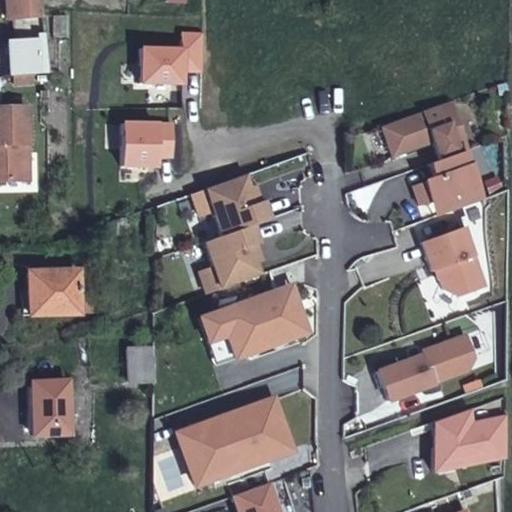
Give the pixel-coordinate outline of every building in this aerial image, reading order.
[(38,0),(3,0),(5,19),(11,19),(41,17),(41,12),(40,7),(38,0)] [(43,33),(41,17),(11,19),(13,43),(37,40),(36,34),(43,33)] [(8,76),(47,73),(43,39),(37,40),(13,43),(6,44),(8,76)] [(451,102),(381,126),(392,156),(433,142),(440,161),(465,152),(468,151),(451,102)] [(23,108),(0,108),(0,181),(26,181),(23,108)] [(412,186),(419,206),(430,202),(479,185),(471,165),(470,166),(465,152),(440,161),(429,164),(434,179),(412,186)] [(499,174),(483,179),(489,195),(504,190),(499,174)] [(244,175),(191,193),(199,215),(213,210),(222,236),(253,225),(270,219),(264,202),(255,205),(249,187),(244,175)] [(258,184),(249,187),(255,205),(264,202),(258,184)] [(479,185),(430,202),(435,217),(484,200),(479,185)] [(209,215),(197,219),(204,239),(216,235),(209,215)] [(123,218),(106,224),(110,235),(126,229),(123,218)] [(222,236),(208,241),(215,267),(201,271),(206,289),(259,270),(256,263),(250,245),(258,242),(253,225),(222,236)] [(486,288),(464,228),(421,244),(431,273),(436,271),(442,290),(458,298),(486,288)] [(250,245),(256,263),(265,260),(258,242),(250,245)] [(259,270),(206,289),(208,294),(260,275),(259,270)] [(76,271),(26,272),(27,314),(77,313),(76,271)] [(290,286),(216,311),(232,358),(306,333),(299,311),(290,314),(287,306),(296,303),(290,286)] [(296,303),(287,306),(290,314),(299,311),(296,303)] [(216,311),(197,318),(213,365),(232,358),(216,311)] [(432,351),(376,372),(387,402),(434,385),(433,383),(467,370),(473,357),(465,335),(430,348),(432,351)] [(150,380),(150,348),(125,349),(126,381),(150,380)] [(66,381),(28,382),(30,436),(67,435),(66,381)] [(195,428),(212,478),(290,450),(272,401),(195,428)] [(468,410),(433,422),(432,472),(505,457),(505,418),(469,424),(468,410)] [(195,428),(176,435),(193,484),(212,478),(195,428)] [(279,511),(269,482),(233,495),(238,511),(279,511)]
